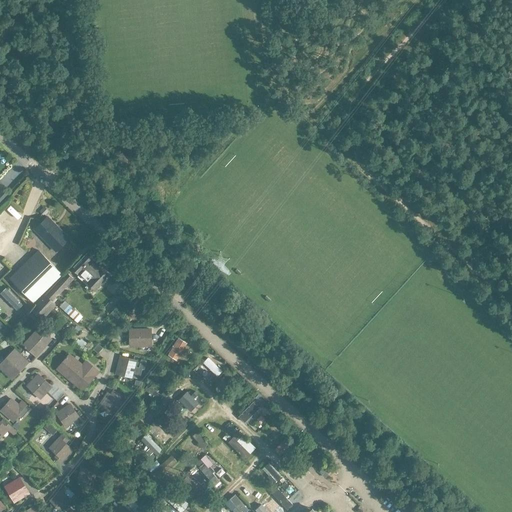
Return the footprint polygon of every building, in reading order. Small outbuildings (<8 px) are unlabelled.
[(48,216),(34,229),(56,251),(69,238),(48,216)] [(92,261),(94,259),(98,255),(90,248),(72,267),(79,275),(82,272),(98,287),(108,276),(95,263),(92,261)] [(62,275),(61,274),(38,251),(9,280),(33,304),(62,275)] [(66,289),(68,293),(76,289),(73,285),(66,289)] [(22,305),(7,289),(1,295),(16,311),(22,305)] [(46,294),(31,310),(41,319),(42,318),(43,319),(56,305),(55,304),(56,303),(46,294)] [(119,303),(107,316),(116,324),(127,311),(119,303)] [(9,331),(4,326),(0,330),(0,331),(5,336),(9,331)] [(82,330),(76,326),(74,331),(80,334),(82,330)] [(135,328),(130,328),(129,328),(129,347),(152,346),(152,328),(135,328)] [(34,331),(22,344),(36,357),(52,340),(43,332),(40,336),(34,331)] [(178,337),(168,354),(177,360),(187,343),(178,337)] [(78,340),(75,345),(74,345),(82,351),(83,350),(88,344),(81,339),(80,341),(78,340)] [(88,344),(83,350),(82,351),(87,355),(92,349),(95,346),(91,342),(88,344)] [(98,343),(95,346),(92,349),(96,353),(102,347),(98,343)] [(15,348),(0,363),(0,368),(12,380),(29,362),(15,348)] [(69,353),(56,369),(83,391),(96,376),(100,371),(86,359),(82,363),(69,353)] [(120,355),(115,374),(133,378),(138,360),(121,355),(121,356),(120,355)] [(222,371),(218,367),(208,357),(203,363),(217,376),(222,371)] [(223,376),(241,393),(247,386),(240,380),(241,379),(231,369),(223,376)] [(38,372),(26,386),(40,400),(53,386),(38,372)] [(143,382),(136,380),(134,387),(141,389),(143,382)] [(107,391),(98,406),(114,416),(119,409),(121,410),(125,403),(120,399),(122,395),(113,389),(111,393),(107,391)] [(198,403),(187,392),(179,400),(190,412),(198,403)] [(11,397),(0,409),(0,410),(13,422),(19,416),(23,419),(33,409),(23,400),(19,404),(11,397)] [(245,421),(252,415),(259,408),(253,401),(238,416),(244,422),(245,421)] [(80,417),(79,416),(77,413),(70,403),(55,413),(66,428),(73,423),(74,423),(77,427),(82,424),(83,423),(82,422),(80,419),(79,417),(80,417)] [(44,416),(50,410),(46,406),(40,412),(44,416)] [(163,428),(166,430),(172,437),(178,431),(163,415),(157,421),(160,425),(159,426),(162,429),(163,428)] [(268,434),(280,423),(277,419),(265,429),(268,434)] [(0,420),(0,439),(6,432),(9,435),(14,430),(10,426),(8,428),(0,420)] [(49,432),(53,427),(48,423),(44,427),(49,432)] [(114,439),(113,439),(100,431),(91,444),(105,453),(113,440),(114,439)] [(62,434),(49,448),(48,449),(55,456),(54,458),(60,464),(73,451),(65,444),(68,441),(62,434)] [(155,452),(159,448),(145,434),(141,438),(155,452)] [(203,448),(207,444),(197,434),(193,438),(203,448)] [(115,435),(113,439),(114,439),(113,440),(120,444),(122,439),(115,435)] [(250,454),(237,441),(239,438),(236,435),(228,442),(245,459),(250,454)] [(300,440),(293,447),(311,464),(317,457),(310,450),(311,449),(309,446),(307,447),(300,440)] [(152,472),(157,478),(166,469),(170,474),(176,468),(172,464),(174,461),(176,460),(171,455),(152,472)] [(220,459),(215,462),(228,476),(232,472),(220,459)] [(154,469),(160,464),(157,461),(151,465),(154,469)] [(220,481),(213,473),(210,470),(204,463),(198,467),(214,486),(220,481)] [(276,481),(281,476),(269,463),(264,467),(276,481)] [(6,466),(1,469),(4,476),(9,472),(9,471),(6,466)] [(81,466),(76,482),(93,486),(97,470),(81,466)] [(20,476),(4,486),(14,503),(30,493),(20,476)] [(144,483),(140,487),(151,499),(155,495),(144,483)] [(64,491),(68,488),(65,485),(49,500),(60,511),(61,511),(72,502),(73,503),(78,499),(74,494),(70,498),(64,491)] [(74,494),(68,488),(64,491),(70,498),(74,494)] [(286,497),(283,494),(277,488),(272,493),(287,510),(293,505),(286,497)] [(181,511),(185,509),(182,506),(179,504),(168,493),(164,498),(180,511),(181,511)] [(202,509),(206,506),(195,494),(192,498),(202,509)] [(128,495),(123,500),(133,509),(130,511),(139,511),(142,509),(128,495)] [(239,511),(243,511),(246,510),(234,496),(229,500),(239,511)]
